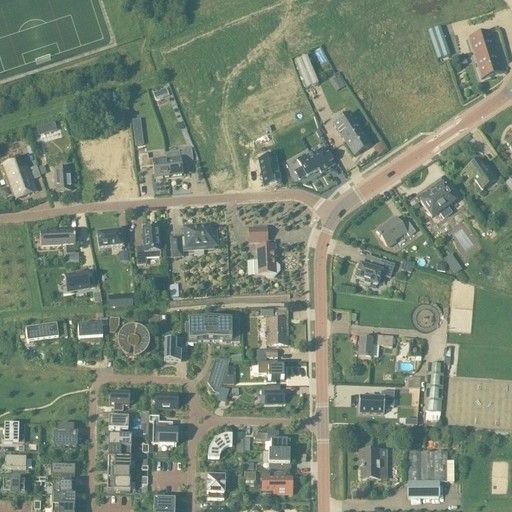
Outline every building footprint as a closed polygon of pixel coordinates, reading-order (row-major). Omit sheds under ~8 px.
[(428,32),(438,60),(450,56),(440,28),(428,32)] [(481,80),(503,73),(490,33),(469,39),(481,80)] [(307,90),(319,85),(308,58),(296,63),(307,90)] [(337,92),(345,87),(338,76),(329,82),(337,92)] [(156,101),(169,97),(166,89),(153,94),(156,101)] [(354,158),(371,147),(350,114),(333,125),(354,158)] [(386,151),(382,144),(374,149),(378,156),(386,151)] [(167,163),(168,178),(182,176),(181,164),(193,162),(191,149),(183,150),(184,156),(173,157),(173,162),(167,163)] [(311,156),(321,174),(335,166),(329,155),(327,156),(323,150),(311,156)] [(45,154),(46,166),(54,165),(54,153),(45,154)] [(139,156),(141,169),(153,168),(155,180),(168,178),(167,163),(166,158),(148,160),(148,155),(139,156)] [(321,174),(311,156),(306,159),(305,156),(297,160),(302,168),(295,172),(300,181),(306,177),(307,178),(319,171),(321,174)] [(14,201),(38,192),(25,157),(1,166),(14,201)] [(268,179),(278,176),(274,158),(258,161),(263,181),(268,179)] [(498,181),(489,168),(485,170),(479,161),(467,169),(482,192),(498,181)] [(55,171),(56,193),(71,192),(69,170),(55,171)] [(434,192),(429,196),(420,202),(432,219),(439,214),(444,220),(452,214),(447,208),(455,203),(443,186),(434,192)] [(387,247),(406,234),(409,238),(416,233),(408,222),(402,227),(396,219),(376,232),(387,247)] [(181,238),(171,239),(172,257),(182,256),(181,247),(185,246),(185,248),(190,247),(193,244),(203,243),(207,246),(214,246),(217,242),(216,234),(213,231),(210,231),(209,226),(200,227),(199,227),(199,229),(195,229),(194,228),(193,227),(184,228),(184,239),(181,239),(181,238)] [(143,231),(144,248),(136,248),(137,267),(146,266),(146,260),(161,259),(158,230),(157,230),(156,228),(148,228),(148,230),(143,231)] [(274,261),(276,261),(275,243),(267,243),(267,229),(249,230),(249,244),(257,244),(258,275),(266,275),(269,278),(272,278),(278,272),(277,268),(275,265),(274,265),(274,261)] [(122,242),(121,231),(97,234),(99,250),(124,247),(124,241),(122,242)] [(74,233),(40,236),(41,251),(75,248),(74,233)] [(121,263),(129,262),(128,253),(120,254),(121,263)] [(372,270),(360,266),(355,279),(364,283),(363,285),(370,287),(371,285),(377,287),(382,274),(390,277),(394,266),(382,263),(375,260),(372,270)] [(403,264),(401,271),(411,274),(413,267),(403,264)] [(438,267),(437,272),(445,273),(446,265),(441,264),(438,267)] [(458,266),(451,271),(455,276),(462,271),(458,266)] [(89,289),(86,274),(65,277),(68,293),(89,289)] [(179,297),(178,290),(170,290),(170,298),(179,297)] [(95,304),(102,303),(100,294),(93,295),(95,304)] [(113,297),(113,308),(132,307),(132,296),(113,297)] [(288,346),(288,317),(287,309),(273,310),(273,309),(261,309),(261,318),(266,317),(267,347),(288,346)] [(185,324),(185,345),(197,345),(231,344),(240,344),(239,320),(230,320),(230,322),(213,322),(213,315),(206,316),(206,321),(189,323),(189,324),(185,324)] [(149,322),(153,324),(153,330),(158,330),(158,318),(150,318),(149,322)] [(114,334),(114,328),(116,324),(118,324),(118,320),(110,320),(109,334),(114,334)] [(46,329),(26,331),(27,344),(67,339),(66,326),(64,327),(63,322),(55,322),(45,324),(46,329)] [(78,341),(102,339),(101,326),(77,328),(78,341)] [(126,357),(127,357),(128,355),(131,356),(136,328),(134,327),(133,327),(130,328),(128,328),(126,329),(125,330),(124,330),(123,331),(121,333),(120,334),(119,336),(118,339),(118,340),(118,342),(118,343),(118,344),(118,346),(118,347),(119,349),(120,352),(121,353),(122,354),(124,355),(126,357)] [(137,328),(136,328),(131,356),(134,356),(134,358),(136,358),(138,358),(140,357),(141,356),(144,354),(144,353),(145,352),(146,351),(147,349),(148,346),(149,344),(149,341),(148,338),(148,337),(146,335),(146,334),(145,333),(144,332),(143,331),(141,329),(139,329),(137,328)] [(372,341),(370,341),(360,340),(358,359),(371,360),(372,346),(392,348),(393,338),(372,337),(372,341)] [(164,340),(164,364),(181,365),(182,340),(164,340)] [(266,351),(266,359),(277,359),(277,351),(266,351)] [(215,361),(207,385),(214,394),(219,395),(230,361),(215,361)] [(280,363),(258,363),(258,376),(268,376),(268,381),(284,381),(284,369),(281,369),(280,363)] [(424,413),(440,414),(444,366),(428,365),(424,413)] [(280,387),(261,388),(261,396),(265,396),(265,406),(283,406),(283,393),(280,393),(280,387)] [(384,409),(393,409),(394,394),(381,393),(381,398),(359,398),(359,415),(384,416),(384,409)] [(130,395),(110,394),(109,407),(114,407),(114,413),(123,413),(123,407),(129,407),(130,395)] [(177,411),(177,396),(156,396),(155,410),(177,411)] [(109,418),(108,431),(128,431),(128,419),(109,418)] [(159,424),(159,418),(149,418),(149,424),(153,424),(152,446),(176,447),(176,433),(172,433),(173,424),(159,424)] [(4,444),(24,445),(24,437),(18,437),(19,426),(4,426),(4,444)] [(74,428),(58,427),(58,434),(53,434),(53,447),(77,448),(77,434),(73,434),(74,428)] [(278,441),(279,433),(267,433),(267,441),(271,441),(271,453),(268,452),(268,453),(290,453),(290,441),(278,441)] [(108,449),(131,450),(132,439),(108,438),(108,449)] [(208,458),(208,461),(219,462),(219,460),(219,458),(219,457),(220,454),(225,449),(229,449),(231,449),(234,449),(234,438),(232,438),(230,438),(228,438),(227,438),(225,438),(223,438),(221,439),(220,440),(218,441),(217,441),(215,443),(214,444),(213,445),(212,447),(211,448),(210,450),(209,452),(208,454),(208,456),(208,458)] [(131,450),(108,449),(108,460),(131,461),(131,460),(130,460),(131,450)] [(380,452),(359,452),(360,464),(362,463),(362,481),(381,481),(381,472),(384,472),(384,467),(386,467),(386,452),(380,452)] [(290,453),(268,453),(268,465),(269,465),(269,471),(291,471),(291,465),(289,465),(290,453)] [(408,453),(408,484),(408,500),(439,500),(439,484),(447,483),(447,453),(408,453)] [(5,470),(26,471),(26,459),(6,459),(5,470)] [(131,461),(108,460),(107,471),(131,471),(131,461)] [(75,479),(75,468),(51,467),(51,478),(75,479)] [(130,482),(130,472),(131,472),(131,471),(107,471),(107,482),(130,482)] [(228,474),(222,473),(221,480),(207,479),(207,495),(208,495),(207,501),(224,502),(224,480),(227,480),(228,474)] [(245,486),(255,486),(255,474),(250,474),(245,474),(245,476),(245,486)] [(269,480),(269,477),(262,477),(262,493),(273,493),(273,496),(285,496),(285,493),(291,493),(291,487),(291,480),(269,480)] [(24,496),(25,478),(15,478),(15,484),(3,483),(3,495),(24,496)] [(130,482),(107,482),(107,493),(130,494),(130,482)] [(52,496),(75,497),(75,486),(52,485),(52,496)] [(53,507),(52,507),(74,508),(75,497),(52,496),(52,497),(53,497),(53,507)] [(174,511),(175,502),(154,502),(153,511),(174,511)]
